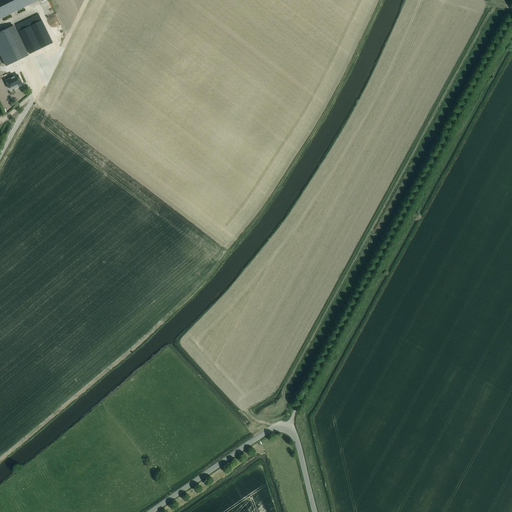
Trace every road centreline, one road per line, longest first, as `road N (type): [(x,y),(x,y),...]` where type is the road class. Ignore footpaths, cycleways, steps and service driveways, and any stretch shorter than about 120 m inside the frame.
road 1 (unclassified): [(286,429),(511,22)]
road 2 (tertiary): [(150,511),(270,429),(286,429)]
